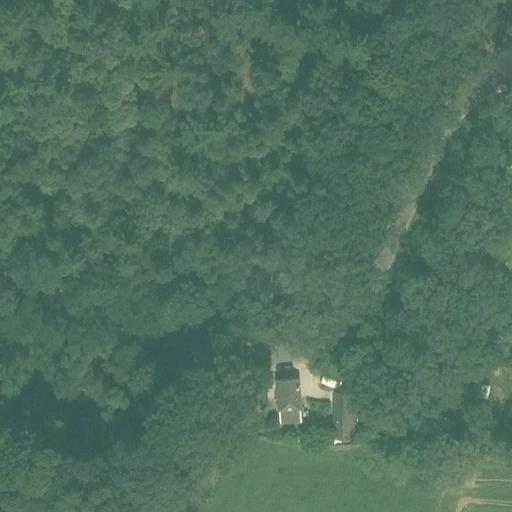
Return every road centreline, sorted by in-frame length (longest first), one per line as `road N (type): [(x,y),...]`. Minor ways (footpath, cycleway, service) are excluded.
road 1 (tertiary): [(511,79),(496,79),(462,103),(348,317),(302,348),(219,351)]
road 2 (tertiary): [(219,351),(0,278)]
road 3 (unclassified): [(144,511),(219,351)]
